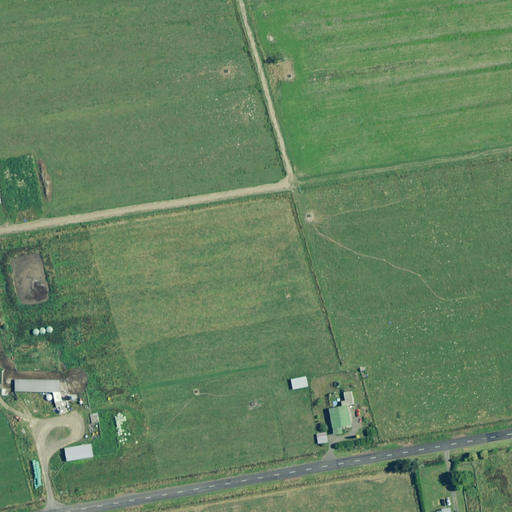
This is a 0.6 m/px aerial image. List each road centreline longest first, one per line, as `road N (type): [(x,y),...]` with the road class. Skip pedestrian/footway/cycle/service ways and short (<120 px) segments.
road 1 (track): [(511,142),(0,229)]
road 2 (unclassified): [(45,511),(511,433)]
